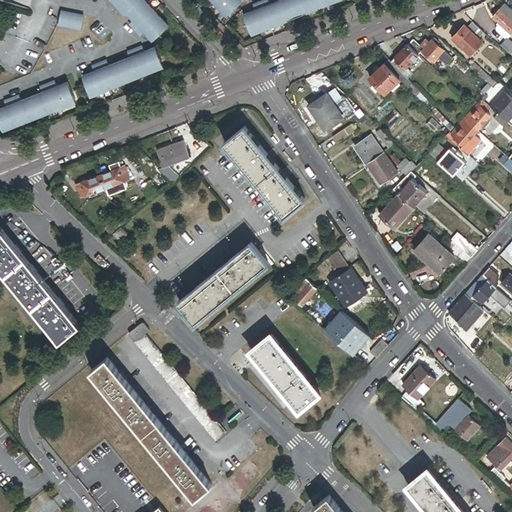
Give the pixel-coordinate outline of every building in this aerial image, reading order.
[(140,0),(112,0),(125,14),(128,12),(140,0)] [(156,12),(145,0),(140,0),(128,12),(135,20),(131,24),(136,30),(156,12)] [(215,0),(214,2),(227,16),(244,0),(215,0)] [(288,21),(280,2),(269,6),(267,0),(260,3),(270,28),(288,21)] [(284,0),(280,2),(288,21),(306,14),(300,0),(284,0)] [(321,0),(300,0),(306,14),(324,7),(321,0)] [(255,12),(244,16),(252,36),(270,28),(260,3),(253,6),(255,12)] [(511,12),(511,11),(505,5),(493,18),(500,25),(511,34),(511,35),(511,12)] [(153,39),(168,26),(156,12),(136,30),(141,35),(145,31),(153,39)] [(90,18),(69,14),(66,28),(87,32),(90,18)] [(474,22),(465,31),(477,42),(486,33),(474,22)] [(511,34),(500,25),(497,28),(497,32),(506,40),(511,34)] [(462,28),(452,39),(471,57),(481,46),(477,42),(465,31),(462,28)] [(511,43),(508,39),(500,47),(511,57),(511,43)] [(408,46),(419,56),(423,52),(424,51),(414,40),(408,46)] [(432,41),(424,51),(423,52),(435,62),(438,58),(444,51),(437,45),(432,41)] [(408,46),(407,45),(395,58),(407,69),(419,56),(408,46)] [(135,50),(145,75),(163,68),(155,48),(145,52),(142,47),(135,50)] [(119,62),(127,82),(145,75),(135,50),(128,53),(130,58),(119,62)] [(453,59),(444,51),(438,58),(447,65),(453,59)] [(407,69),(395,58),(391,62),(402,74),(407,69)] [(391,62),(389,60),(385,64),(401,81),(408,89),(412,84),(402,74),(391,62)] [(99,64),(109,89),(127,82),(119,62),(109,67),(106,61),(99,64)] [(83,77),(91,96),(109,89),(99,64),(92,67),(94,73),(83,77)] [(401,81),(385,64),(370,78),(377,85),(381,89),(387,95),(392,90),(399,83),(401,81)] [(473,64),(470,68),(488,84),(492,87),(492,88),(496,84),(473,64)] [(417,79),(407,69),(402,74),(412,84),(417,79)] [(47,85),(57,110),(75,103),(67,83),(57,87),(55,82),(47,85)] [(392,90),(395,93),(402,86),(399,83),(392,90)] [(485,95),(492,87),(488,84),(481,92),(484,95),(485,95)] [(31,97),(39,117),(57,110),(47,85),(40,88),(42,93),(31,97)] [(491,109),(508,124),(511,119),(511,99),(505,93),(491,109)] [(316,110),(315,111),(325,129),(343,118),(328,94),(314,102),(312,104),(316,110)] [(11,99),(21,124),(39,117),(31,97),(21,102),(19,96),(11,99)] [(0,109),(0,123),(3,131),(21,124),(11,99),(4,102),(6,107),(0,109)] [(355,111),(348,100),(337,106),(344,118),(355,111)] [(490,108),(481,100),(477,105),(486,113),(490,108)] [(477,105),(465,119),(478,130),(481,126),(484,128),(490,122),(487,120),(490,116),(486,113),(477,105)] [(478,130),(465,119),(451,134),(464,145),(468,141),(471,143),(476,137),(473,135),(478,130)] [(349,125),(332,137),(337,144),(354,132),(349,125)] [(284,215),(291,210),(304,199),(245,126),(225,143),(284,215)] [(389,149),(396,144),(381,129),(376,133),(389,149)] [(451,134),(449,133),(446,136),(461,149),(464,145),(451,134)] [(355,147),(366,164),(384,152),(372,135),(355,147)] [(481,141),(476,137),(471,143),(468,141),(464,145),(461,149),(468,155),(481,141)] [(189,158),(183,141),(157,151),(163,167),(189,158)] [(440,144),(430,155),(435,160),(446,149),(440,144)] [(438,162),(453,176),(465,162),(450,149),(438,162)] [(384,152),(366,164),(381,185),(398,173),(384,152)] [(410,162),(406,158),(398,166),(402,170),(410,162)] [(411,171),(417,166),(412,161),(410,162),(402,170),(407,175),(411,171)] [(441,189),(453,176),(438,162),(437,161),(424,175),(434,184),(441,189)] [(106,169),(108,174),(118,170),(116,165),(106,169)] [(108,174),(101,176),(106,189),(121,183),(130,179),(125,167),(118,170),(108,174)] [(415,175),(411,171),(407,175),(394,189),(399,193),(412,179),(415,175)] [(434,184),(424,175),(423,173),(419,178),(430,188),(434,184)] [(106,189),(101,176),(77,186),(82,198),(106,189)] [(159,182),(166,191),(173,184),(165,176),(159,182)] [(412,179),(399,193),(414,207),(427,193),(412,179)] [(121,183),(106,189),(110,198),(124,192),(121,183)] [(414,207),(399,193),(380,214),(395,228),(414,207)] [(121,227),(130,220),(125,213),(105,229),(111,235),(113,233),(121,227)] [(0,225),(0,268),(60,341),(81,324),(0,225)] [(127,235),(121,227),(113,233),(120,241),(127,235)] [(471,258),(478,251),(458,233),(452,241),(459,247),(471,258)] [(430,234),(416,250),(440,272),(444,267),(445,268),(447,266),(446,265),(454,256),(430,234)] [(270,260),(254,240),(178,301),(195,322),(270,260)] [(467,263),(471,258),(459,247),(455,252),(467,263)] [(339,277),(350,269),(339,253),(328,261),(339,277)] [(498,275),(489,268),(482,275),(488,280),(496,288),(498,275)] [(366,293),(350,269),(339,277),(331,282),(347,306),(366,293)] [(488,280),(482,275),(468,292),(473,296),(488,280)] [(511,276),(510,275),(501,284),(511,293),(511,276)] [(317,290),(306,280),(301,285),(305,289),(294,300),(302,307),(317,290)] [(496,288),(488,280),(473,296),(481,304),(496,288)] [(291,297),(294,300),(305,289),(301,285),(291,297)] [(471,299),(466,294),(452,309),(462,318),(463,317),(473,305),(475,303),(471,299)] [(482,313),(484,310),(475,303),(473,305),(482,313)] [(462,318),(452,309),(449,313),(467,329),(471,325),(463,317),(462,318)] [(371,335),(342,311),(325,331),(354,355),(371,335)] [(151,331),(144,323),(142,323),(130,333),(130,335),(136,343),(146,334),(151,331)] [(146,334),(136,343),(215,441),(225,433),(146,334)] [(299,410),(319,393),(271,334),(251,351),(299,410)] [(371,352),(377,358),(389,345),(383,339),(371,352)] [(195,498),(211,485),(108,358),(92,371),(190,491),(195,498)] [(409,390),(419,399),(437,380),(421,365),(403,385),(409,390)] [(409,390),(402,398),(412,407),(419,399),(409,390)] [(449,425),(466,406),(458,399),(436,423),(444,431),(449,425)] [(455,430),(469,416),(473,412),(466,406),(449,425),(455,430)] [(480,427),(469,416),(455,430),(467,441),(480,427)] [(511,444),(506,439),(487,459),(501,472),(507,465),(510,467),(511,464),(511,463),(511,462),(511,460),(511,444)] [(428,511),(462,511),(427,469),(407,486),(428,511)] [(495,478),(501,484),(502,482),(504,480),(498,475),(495,478)] [(501,484),(500,484),(506,490),(509,487),(502,482),(501,484)] [(342,511),(329,495),(313,508),(315,511),(342,511)]
